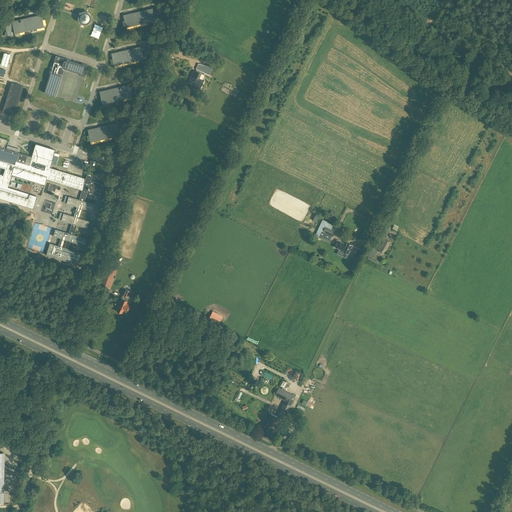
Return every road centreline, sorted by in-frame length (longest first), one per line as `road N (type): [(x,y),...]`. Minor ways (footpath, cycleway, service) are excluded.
road 1 (primary): [(392,511),(0,319)]
road 2 (primary): [(0,329),(373,511)]
road 3 (residential): [(70,336),(175,0)]
road 4 (unclassified): [(511,118),(334,0)]
road 5 (track): [(450,76),(369,246)]
